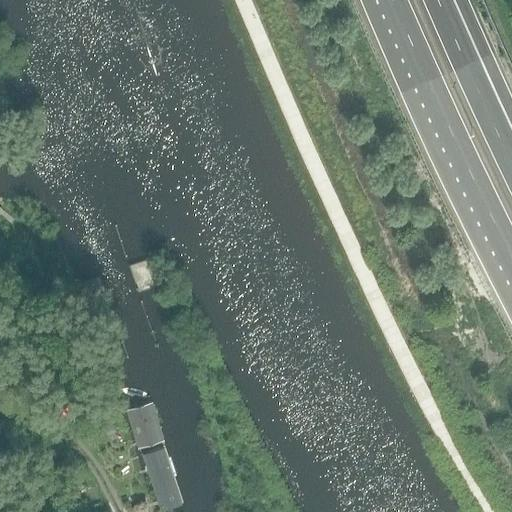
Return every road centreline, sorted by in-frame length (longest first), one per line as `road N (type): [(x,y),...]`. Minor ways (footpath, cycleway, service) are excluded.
road 1 (motorway): [(392,0),(511,260)]
road 2 (trunk): [(511,163),(437,0)]
road 3 (track): [(0,414),(66,436),(117,511)]
